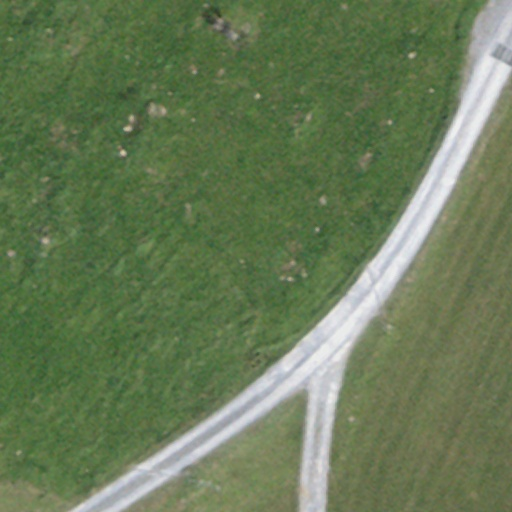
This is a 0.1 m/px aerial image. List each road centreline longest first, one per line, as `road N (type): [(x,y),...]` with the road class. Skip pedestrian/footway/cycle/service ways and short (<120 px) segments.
road 1 (track): [(92,511),(335,341),(413,232),(511,45)]
road 2 (track): [(308,511),(335,341)]
